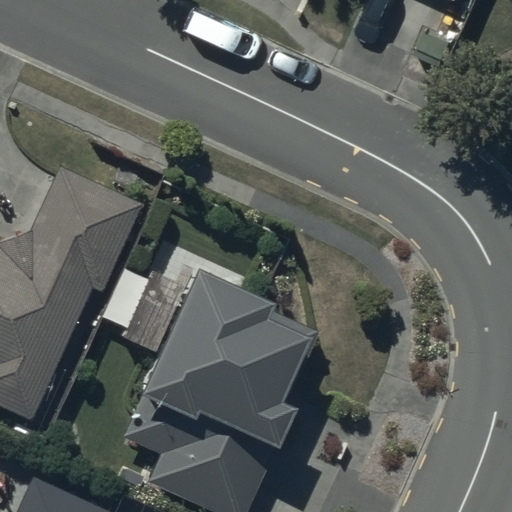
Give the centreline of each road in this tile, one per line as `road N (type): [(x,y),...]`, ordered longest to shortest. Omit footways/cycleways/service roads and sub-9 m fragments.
road 1 (residential): [(39,0),(415,172),(485,246),(500,283),(508,346)]
road 2 (residential): [(508,346),(497,414),(462,511)]
